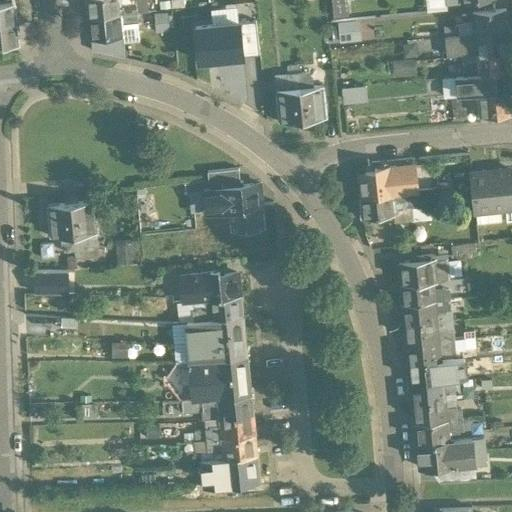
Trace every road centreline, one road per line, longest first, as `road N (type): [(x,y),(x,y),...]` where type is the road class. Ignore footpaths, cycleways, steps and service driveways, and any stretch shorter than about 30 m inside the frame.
road 1 (residential): [(392,511),(382,386),(365,318),(318,218),(290,184)]
road 2 (residential): [(290,184),(220,123),(171,97),(54,73)]
road 3 (residential): [(511,130),(354,150),(290,184)]
road 4 (residential): [(0,390),(4,511)]
